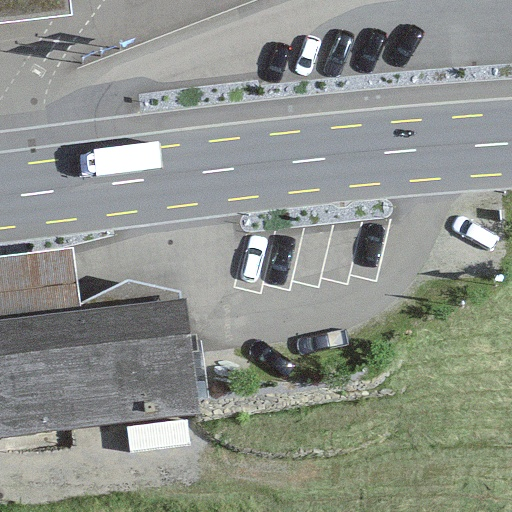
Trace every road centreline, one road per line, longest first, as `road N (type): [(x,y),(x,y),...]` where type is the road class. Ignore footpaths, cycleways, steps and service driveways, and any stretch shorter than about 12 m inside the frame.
road 1 (primary): [(55,192),(511,144)]
road 2 (residential): [(55,192),(63,135),(83,104),(116,79),(383,0)]
